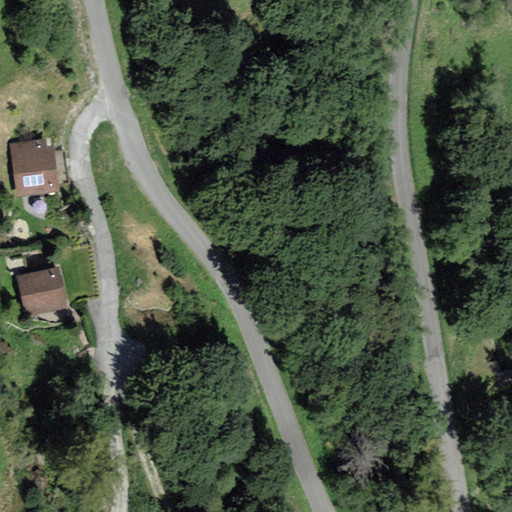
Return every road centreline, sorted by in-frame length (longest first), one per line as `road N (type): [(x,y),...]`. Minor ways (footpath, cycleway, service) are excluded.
road 1 (unclassified): [(462,511),(399,133),(410,0)]
road 2 (unclassified): [(322,511),(240,298),(139,162),(117,98)]
road 3 (residential): [(117,98),(82,140),(83,192),(100,235),(111,305),(124,511)]
